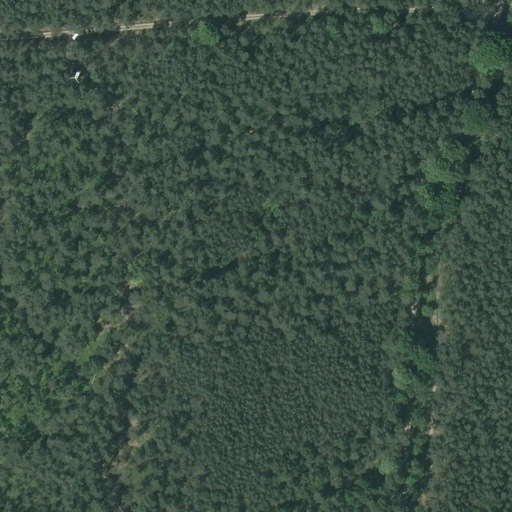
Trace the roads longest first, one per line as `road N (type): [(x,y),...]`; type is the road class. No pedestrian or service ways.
road 1 (track): [(402,511),(413,302),(440,176),(502,0)]
road 2 (track): [(511,16),(0,38)]
road 3 (unknown): [(511,66),(447,274),(435,511)]
